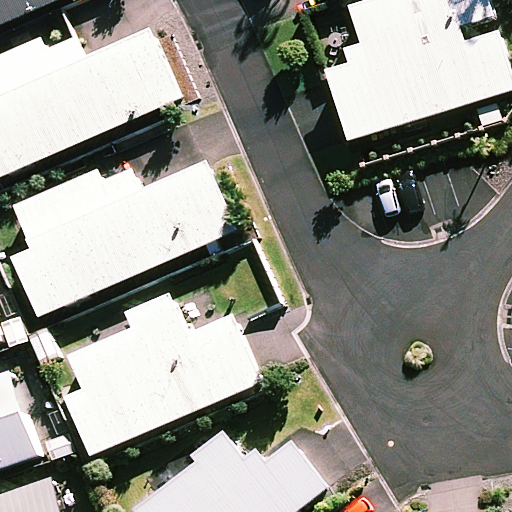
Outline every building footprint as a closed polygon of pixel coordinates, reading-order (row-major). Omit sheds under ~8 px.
[(0,0),(0,37),(86,0),(0,0)] [(490,0),(416,0),(358,18),(369,55),(351,60),(355,76),(335,82),(355,149),(511,102),(511,66),(505,43),(470,54),(465,39),(499,29),(490,0)] [(0,188),(187,108),(158,42),(91,71),(82,49),(52,61),(47,49),(0,69),(0,188)] [(147,204),(136,178),(108,190),(103,181),(22,216),(40,259),(21,268),(45,325),(243,240),(215,175),(147,204)] [(66,396),(100,471),(270,393),(238,323),(203,339),(185,299),(131,324),(140,343),(79,371),(86,387),(66,396)] [(0,382),(0,479),(44,465),(14,378),(0,382)] [(263,478),(238,446),(151,511),(312,511),(333,497),(298,451),(263,478)] [(0,511),(64,511),(56,486),(0,505),(0,511)]
